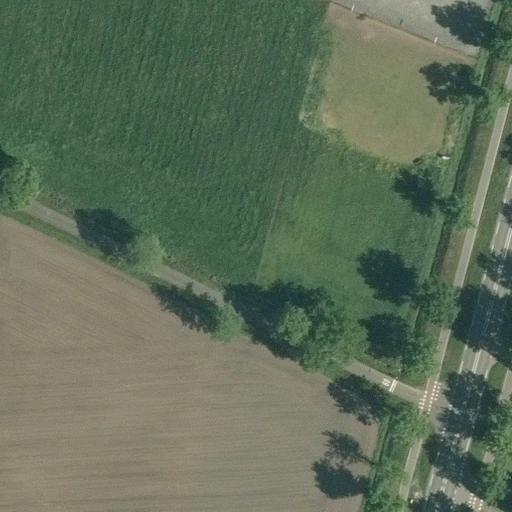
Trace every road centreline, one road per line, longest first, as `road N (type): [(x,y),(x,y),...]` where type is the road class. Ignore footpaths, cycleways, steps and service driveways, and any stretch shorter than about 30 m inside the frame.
road 1 (unclassified): [(453,444),(421,398),(0,190)]
road 2 (secondary): [(453,444),(511,221)]
